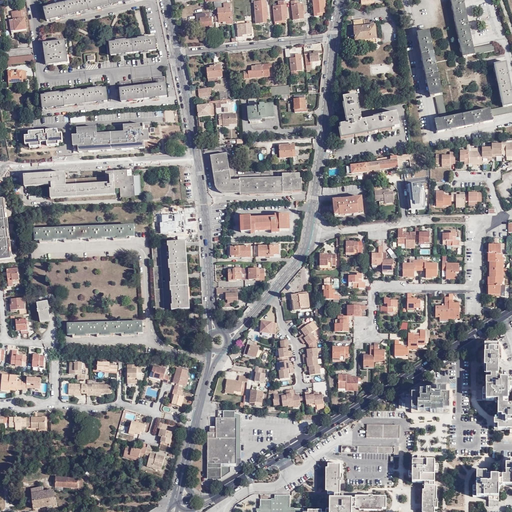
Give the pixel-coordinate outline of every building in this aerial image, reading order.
[(80,0),(45,8),(47,20),(135,0),(136,0),(137,2),(144,0),(80,0)] [(251,0),(252,3),(255,2),(256,24),(266,23),(266,19),(265,15),(267,15),(266,1),(259,1),(258,0),(251,0)] [(314,17),(320,17),(320,14),(322,14),(325,14),(323,0),(322,0),(312,1),(314,17)] [(451,0),(464,59),(496,52),(495,45),(475,49),(464,0),(451,0)] [(219,1),(213,1),(214,9),(218,9),(218,16),(219,20),(226,19),(227,22),(232,21),(231,16),(231,14),(230,14),(230,12),(231,11),(230,3),(223,4),(224,8),(220,8),(219,1)] [(303,20),(303,15),(302,12),(304,12),(303,5),(298,5),(297,1),(291,1),(294,21),(303,20)] [(287,16),(286,6),(284,6),(283,2),(278,2),(278,7),(276,7),(276,5),(273,5),(275,23),(286,22),(285,18),(285,16),(287,16)] [(15,32),(26,31),(25,18),(24,18),(23,11),(12,12),(13,20),(9,21),(10,28),(11,38),(13,37),(13,32),(15,32)] [(211,21),(215,21),(215,17),(211,18),(211,14),(205,14),(205,13),(196,14),(197,27),(212,26),(211,21)] [(366,25),(365,19),(354,20),(356,40),(377,39),(376,25),(366,25)] [(243,37),(243,35),(252,34),(251,24),(250,24),(250,21),(247,22),(247,24),(237,25),(238,37),(243,37)] [(447,121),(430,33),(418,36),(431,99),(435,98),(440,122),(435,123),(438,135),(493,124),(492,119),(511,114),(511,90),(507,64),(495,66),(503,109),(447,121)] [(156,50),(155,38),(109,43),(110,55),(156,50)] [(67,57),(65,40),(43,42),(45,60),(47,60),(47,63),(65,61),(65,58),(67,57)] [(306,66),(311,65),(311,61),(319,60),(318,51),(313,51),(313,53),(312,53),(311,51),(309,51),(309,53),(305,54),(306,66)] [(295,55),(295,57),(295,59),(293,59),(290,59),(291,76),(297,76),(297,71),(302,71),(301,55),(295,55)] [(4,59),(4,66),(34,63),(33,56),(4,59)] [(271,68),(271,65),(256,66),(256,67),(252,68),(252,72),(244,72),(244,78),(270,77),(269,69),(271,68)] [(207,70),(208,80),(217,79),(222,78),(221,66),(214,66),(214,68),(210,68),(210,70),(207,70)] [(17,71),(17,73),(14,73),(13,71),(9,71),(9,76),(8,76),(8,82),(23,82),(23,79),(26,79),(26,71),(17,71)] [(152,86),(151,79),(133,81),(133,88),(132,88),(131,81),(119,82),(121,102),(167,96),(165,77),(153,78),(154,86),(152,86)] [(277,96),(290,95),(289,86),(269,88),(270,97),(277,96)] [(198,89),(198,97),(212,95),(211,88),(198,89)] [(107,101),(106,90),(42,97),(43,109),(107,101)] [(293,96),(294,111),(305,110),(304,95),(293,96)] [(401,126),(398,112),(378,116),(378,118),(363,121),(358,95),(344,98),(349,125),(347,125),(342,126),(342,129),(341,130),(343,138),(401,126)] [(256,98),(249,99),(251,124),(259,123),(259,119),(258,116),(261,116),(261,117),(274,116),(273,105),(264,106),(264,105),(260,105),(260,107),(257,107),(256,98)] [(199,118),(215,117),(214,105),(198,107),(199,118)] [(236,124),(236,113),(219,114),(219,125),(223,125),(229,124),(236,124)] [(72,138),(73,148),(78,148),(78,154),(143,151),(143,144),(148,144),(147,130),(143,130),(143,127),(123,128),(123,135),(96,136),(96,129),(77,130),(77,137),(72,138)] [(511,144),(506,144),(505,140),(501,141),(501,144),(501,150),(506,150),(506,155),(506,157),(511,156),(511,144)] [(491,148),(482,148),(482,152),(482,158),(486,158),(488,158),(488,159),(488,161),(491,161),(492,158),(496,158),(496,157),(496,155),(501,155),(501,150),(501,144),(491,144),(491,148)] [(294,147),(274,148),(275,160),(292,159),(292,155),(295,154),(294,147)] [(468,152),(468,151),(460,151),(460,162),(463,162),(463,165),(468,165),(468,152)] [(468,152),(468,165),(468,167),(472,167),(472,165),(472,164),(477,164),(478,165),(482,165),(482,158),(482,152),(468,152)] [(454,164),(454,153),(449,153),(449,156),(441,156),(441,155),(435,155),(435,164),(441,164),(441,165),(450,165),(449,164),(454,164)] [(266,191),(266,193),(273,193),(273,194),(276,193),(276,192),(284,192),(284,190),(288,190),(288,188),(291,188),(291,190),(291,191),(293,191),(293,190),(301,190),(301,174),(283,174),(283,177),(241,179),(240,180),(232,180),(228,154),(213,156),(214,163),(213,163),(214,167),(215,167),(216,166),(217,169),(215,169),(218,182),(219,182),(220,186),(218,186),(219,189),(221,191),(223,192),(241,192),(241,194),(256,193),(256,194),(259,194),(259,193),(263,193),(263,191),(266,191)] [(368,172),(370,172),(370,171),(374,170),(375,175),(381,175),(381,170),(399,168),(399,167),(398,159),(401,159),(401,156),(378,159),(378,163),(367,164),(368,172)] [(347,167),(346,168),(347,175),(368,173),(368,172),(367,164),(347,167)] [(126,177),(126,171),(105,172),(105,178),(65,179),(65,173),(24,176),(25,187),(53,185),(53,190),(52,190),(52,198),(116,195),(116,189),(122,189),(122,197),(141,196),(139,176),(126,177)] [(393,192),(390,192),(385,192),(385,191),(380,191),(375,191),(376,201),(381,200),(380,198),(384,197),(385,202),(394,201),(393,192)] [(443,206),(451,206),(451,202),(451,197),(444,197),(444,192),(436,192),(436,205),(443,205),(443,206)] [(456,208),(464,208),(464,202),(464,195),(464,193),(461,193),(461,196),(459,196),(456,196),(456,193),(451,193),(451,197),(451,202),(456,202),(456,208)] [(464,195),(464,202),(468,202),(477,202),(481,202),(481,193),(468,193),(468,195),(464,195)] [(362,199),(334,200),(335,216),(363,214),(362,199)] [(0,261),(10,260),(4,201),(0,201),(0,261)] [(176,214),(176,223),(179,223),(179,227),(187,227),(187,214),(176,214)] [(272,221),(272,217),(251,217),(251,216),(241,216),(242,232),(252,231),(256,231),(272,231),(280,230),(290,230),(290,214),(280,214),(280,221),(272,221)] [(135,239),(134,228),(36,231),(36,241),(42,241),(43,242),(53,242),(53,241),(68,240),(68,241),(79,241),(78,240),(94,240),(94,241),(103,241),(104,239),(118,239),(118,240),(128,240),(128,239),(135,239)] [(414,237),(414,234),(402,234),(401,230),(397,230),(397,245),(401,245),(405,245),(404,250),(414,250),(414,237)] [(419,230),(415,230),(414,234),(414,237),(418,237),(418,244),(424,244),(423,245),(429,245),(429,234),(419,234),(419,230)] [(459,242),(455,242),(452,242),(452,239),(456,239),(456,234),(446,233),(446,235),(443,235),(442,246),(446,246),(446,247),(459,247),(459,242)] [(350,244),(350,242),(346,242),(346,254),(354,254),(354,253),(362,253),(362,244),(350,244)] [(172,309),(189,308),(186,243),(169,244),(172,309)] [(155,311),(164,310),(161,244),(153,245),(155,311)] [(488,286),(488,294),(494,294),(500,294),(500,291),(504,292),(504,285),(502,285),(502,282),(502,258),(503,254),(501,254),(501,246),(495,245),(495,244),(489,244),(489,253),(489,258),(488,258),(488,262),(490,262),(490,277),(487,277),(487,281),(488,281),(488,286)] [(280,254),(279,245),(232,246),(232,256),(240,256),(240,257),(271,256),(270,254),(280,254)] [(382,254),(383,247),(378,247),(378,251),(378,254),(372,254),(372,265),(377,265),(377,264),(382,265),(382,254)] [(382,265),(382,271),(387,271),(387,272),(393,272),(393,261),(386,261),(387,254),(382,254),(382,265)] [(324,257),(324,255),(319,255),(319,266),(327,266),(335,266),(336,257),(324,257)] [(446,262),(442,261),(442,268),(446,268),(446,277),(455,277),(455,273),(459,273),(459,264),(446,264),(446,262)] [(420,270),(420,262),(414,262),(414,265),(410,265),(403,265),(403,278),(414,278),(414,272),(414,270),(420,270)] [(427,262),(420,262),(420,270),(426,270),(426,273),(426,279),(437,279),(437,265),(427,265),(427,262)] [(19,281),(18,269),(6,270),(6,273),(3,273),(3,277),(7,277),(7,286),(12,286),(12,281),(19,281)] [(258,270),(258,269),(242,270),(242,269),(236,269),(236,270),(229,271),(230,282),(235,281),(235,280),(261,280),(261,279),(265,279),(265,270),(258,270)] [(365,284),(361,284),(358,283),(358,281),(361,281),(361,275),(356,275),(356,277),(348,276),(348,287),(352,287),(351,289),(364,289),(365,284)] [(334,295),(334,290),(332,290),(332,286),(330,286),(330,278),(324,278),(324,286),(326,286),(326,290),(324,290),(324,299),(333,299),(333,302),(339,303),(339,295),(334,295)] [(238,302),(237,293),(230,293),(230,291),(226,291),(226,294),(226,300),(224,300),(224,307),(234,307),(233,302),(238,302)] [(309,306),(308,294),(300,295),(300,294),(292,295),(293,301),(294,301),(295,311),(301,310),(301,307),(309,306)] [(412,295),(407,295),(407,310),(416,311),(416,310),(420,310),(420,303),(416,302),(416,301),(412,300),(412,295)] [(452,296),(448,296),(448,299),(447,319),(453,319),(453,321),(458,321),(458,305),(452,305),(452,303),(452,296)] [(24,309),(23,298),(11,300),(12,306),(11,306),(11,311),(19,310),(20,314),(26,313),(26,309),(24,309)] [(438,319),(438,320),(447,320),(447,319),(448,299),(444,299),(443,308),(434,308),(434,319),(438,319)] [(388,308),(385,308),(381,308),(381,314),(393,314),(393,313),(397,313),(397,302),(390,302),(390,300),(385,300),(385,306),(388,306),(388,308)] [(48,309),(47,302),(36,303),(37,309),(36,309),(36,313),(38,313),(39,321),(49,320),(47,309),(48,309)] [(349,317),(353,317),(359,317),(359,311),(361,311),(366,311),(366,307),(349,306),(349,312),(347,312),(347,317),(349,317)] [(348,333),(348,329),(347,329),(347,317),(344,317),(338,316),(338,321),(338,325),(337,325),(336,333),(348,333)] [(28,333),(27,319),(16,320),(17,331),(21,331),(21,335),(28,333)] [(275,334),(276,323),(260,322),(260,327),(258,326),(258,329),(261,329),(261,333),(275,334)] [(143,334),(143,323),(69,325),(69,335),(76,335),(76,337),(86,337),(86,335),(100,335),(100,336),(111,336),(111,334),(126,334),(126,336),(136,336),(135,334),(143,334)] [(299,338),(301,341),(311,334),(313,332),(308,325),(306,327),(304,324),(297,328),(300,331),(301,330),(304,334),(299,338)] [(407,349),(407,351),(416,351),(416,347),(417,344),(424,344),(426,344),(426,340),(425,340),(425,332),(419,332),(419,335),(419,338),(413,338),(413,335),(407,335),(407,349)] [(311,334),(301,341),(304,344),(306,342),(309,346),(316,346),(316,342),(316,341),(311,334)] [(403,355),(407,355),(407,351),(407,349),(403,349),(403,347),(398,347),(398,342),(394,342),(393,356),(403,357),(403,355)] [(498,357),(498,344),(484,343),(483,370),(486,370),(485,391),(475,391),(476,400),(497,400),(497,419),(493,419),(493,429),(509,429),(509,433),(511,432),(511,407),(507,407),(507,387),(511,388),(511,378),(498,378),(498,362),(499,362),(500,357),(498,357)] [(378,350),(378,345),(374,345),(374,347),(373,362),(379,362),(379,363),(384,363),(385,352),(378,352),(378,350)] [(259,349),(247,346),(244,355),(257,358),(259,349)] [(368,367),(373,367),(373,362),(374,347),(370,347),(370,355),(369,357),(363,357),(363,368),(368,368),(368,367)] [(336,350),(336,348),(332,348),(331,360),(339,360),(339,359),(343,359),(348,360),(348,350),(336,350)] [(281,350),(279,350),(280,359),(286,358),(292,357),(292,353),(288,353),(288,349),(281,350)] [(303,356),(303,360),(317,358),(318,358),(317,349),(309,350),(307,351),(307,355),(303,356)] [(23,362),(27,362),(27,357),(17,357),(17,352),(12,352),(11,365),(16,365),(16,366),(23,367),(23,364),(23,362)] [(44,367),(45,358),(40,357),(39,356),(33,355),(33,368),(40,368),(40,367),(44,367)] [(99,361),(97,361),(97,364),(95,364),(95,369),(117,371),(116,365),(109,364),(109,358),(99,357),(99,361)] [(280,359),(278,359),(278,363),(280,363),(281,371),(294,370),(293,365),(290,366),(289,361),(286,361),(286,358),(280,359)] [(307,363),(308,368),(318,367),(317,358),(303,360),(303,363),(307,363)] [(71,366),(68,366),(68,374),(76,374),(76,379),(84,379),(84,374),(81,374),(80,362),(71,362),(71,366)] [(139,372),(139,365),(126,365),(126,383),(135,383),(135,372),(139,372)] [(162,380),(162,382),(165,383),(167,375),(164,374),(165,368),(152,365),(151,371),(152,372),(151,377),(162,380)] [(185,374),(186,370),(175,367),(172,382),(184,385),(187,375),(185,374)] [(308,368),(304,368),(305,372),(309,372),(310,376),(320,375),(319,367),(318,367),(308,368)] [(262,369),(255,368),(254,373),(256,373),(255,378),(255,382),(264,384),(265,375),(261,374),(262,369)] [(281,371),(279,371),(280,380),(289,379),(288,374),(294,374),(294,370),(281,371)] [(20,390),(21,382),(15,381),(15,376),(0,376),(0,382),(0,391),(7,391),(7,389),(7,386),(15,387),(15,389),(15,391),(20,390)] [(26,382),(21,382),(20,390),(26,391),(26,387),(40,388),(40,378),(27,377),(26,382)] [(247,384),(248,378),(239,377),(238,382),(227,380),(225,391),(233,392),(241,393),(242,383),(247,384)] [(345,393),(357,394),(357,385),(357,381),(357,380),(349,380),(349,381),(345,381),(345,380),(345,378),(337,378),(337,388),(345,389),(345,391),(345,393)] [(85,387),(85,384),(68,384),(68,395),(73,396),(74,397),(81,397),(81,393),(86,394),(85,387)] [(86,394),(86,397),(91,397),(91,393),(99,393),(99,395),(109,395),(109,384),(90,384),(90,387),(85,387),(86,394)] [(435,410),(447,410),(448,394),(445,394),(444,389),(435,389),(434,391),(428,391),(428,389),(429,387),(415,387),(410,390),(409,395),(404,394),(404,399),(398,399),(398,409),(410,409),(418,409),(419,412),(429,412),(429,413),(434,413),(435,410)] [(180,396),(181,391),(179,391),(172,389),(172,393),(170,398),(171,399),(171,404),(180,406),(183,396),(180,396)] [(292,405),(292,407),(300,406),(299,402),(299,398),(299,396),(293,397),(293,394),(293,391),(285,391),(286,394),(286,397),(287,406),(292,405)] [(263,393),(253,392),(250,406),(254,407),(254,404),(262,405),(263,393)] [(306,405),(315,405),(313,396),(309,397),(308,393),(304,393),(305,397),(305,401),(306,405)] [(315,405),(315,406),(323,405),(322,397),(317,397),(317,394),(313,394),(313,396),(315,405)] [(282,407),(287,407),(287,406),(286,397),(281,397),(281,395),(277,396),(273,396),(274,400),(273,400),(273,406),(282,405),(282,407)] [(209,432),(209,433),(208,477),(218,477),(227,471),(227,468),(218,468),(218,463),(233,464),(234,418),(234,411),(223,411),(223,418),(217,418),(217,428),(209,428),(209,432)] [(25,419),(25,418),(9,418),(9,417),(4,416),(4,423),(9,423),(9,427),(15,427),(15,429),(21,429),(21,426),(25,426),(25,419)] [(26,418),(26,426),(31,426),(31,427),(39,427),(39,429),(46,429),(46,421),(42,421),(42,417),(26,418)] [(234,418),(233,464),(218,463),(218,468),(227,468),(227,471),(218,477),(208,477),(209,433),(207,433),(207,479),(219,479),(229,472),(229,467),(235,467),(236,418),(234,418)] [(134,433),(139,435),(140,431),(143,432),(145,425),(132,422),(129,431),(126,431),(125,434),(133,435),(134,433)] [(398,426),(365,425),(365,439),(397,439),(398,426)] [(160,441),(170,444),(173,432),(160,428),(159,432),(162,433),(161,437),(160,441)] [(137,461),(138,459),(139,453),(145,454),(146,449),(141,447),(140,451),(126,447),(123,457),(137,461)] [(397,449),(342,447),(341,454),(393,455),(393,458),(397,458),(397,449)] [(145,454),(144,456),(149,457),(146,467),(153,469),(154,465),(162,468),(164,457),(150,453),(151,450),(146,449),(145,454)] [(424,482),(434,482),(434,470),(437,470),(437,466),(434,466),(434,461),(421,461),(421,457),(412,457),(412,472),(408,473),(408,478),(412,478),(412,482),(424,482)] [(511,459),(505,459),(505,476),(486,476),(486,471),(476,471),(477,487),(472,487),(473,496),(488,496),(488,507),(498,507),(499,484),(511,483),(511,459)] [(327,491),(328,491),(341,491),(341,482),(343,482),(343,478),(341,478),(341,465),(329,464),(329,468),(326,468),(327,491)] [(56,477),(55,487),(82,489),(83,479),(56,477)] [(436,486),(434,486),(424,486),(424,490),(422,490),(421,511),(434,511),(435,508),(437,508),(437,500),(436,500),(436,486)] [(56,506),(54,490),(43,492),(43,487),(31,489),(33,509),(56,506)] [(360,496),(360,508),(360,511),(382,511),(382,509),(386,508),(386,497),(373,496),(373,495),(369,495),(369,497),(360,496)] [(258,509),(258,511),(304,511),(304,509),(294,508),(294,510),(292,510),(291,496),(277,496),(276,499),(262,499),(261,509),(258,509)] [(351,511),(352,508),(352,499),(341,498),(331,498),(331,510),(327,510),(327,511),(322,511),(322,510),(308,510),(308,511),(351,511)]
